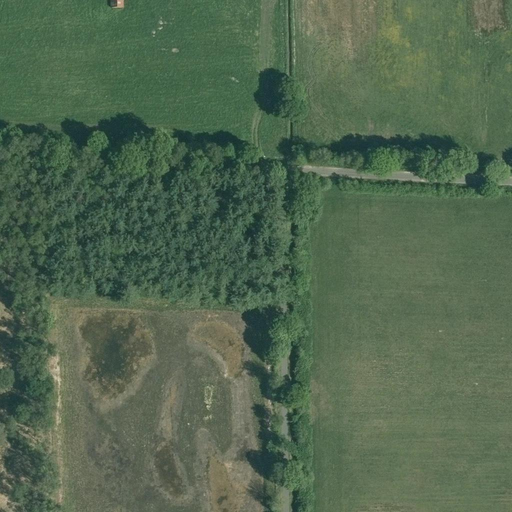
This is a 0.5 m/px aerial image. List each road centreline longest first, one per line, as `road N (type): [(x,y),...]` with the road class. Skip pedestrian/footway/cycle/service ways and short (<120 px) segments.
road 1 (unclassified): [(282,172),(285,511)]
road 2 (unclassified): [(282,172),(0,157)]
road 3 (unclassified): [(511,182),(282,172)]
